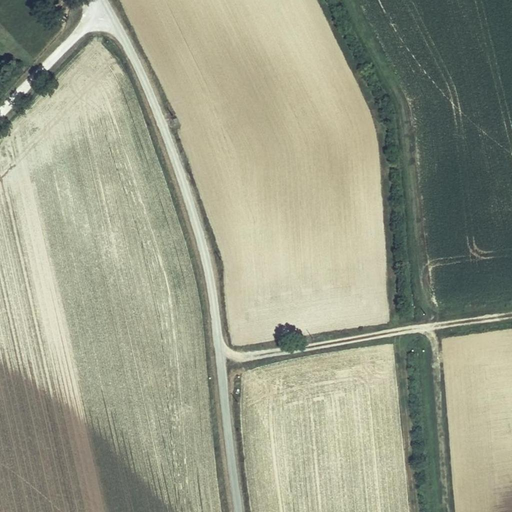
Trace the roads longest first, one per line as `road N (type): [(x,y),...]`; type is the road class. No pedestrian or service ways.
road 1 (unclassified): [(238,511),(207,264),(159,110),(105,0)]
road 2 (track): [(511,311),(217,353)]
road 3 (unclassified): [(0,111),(103,0)]
